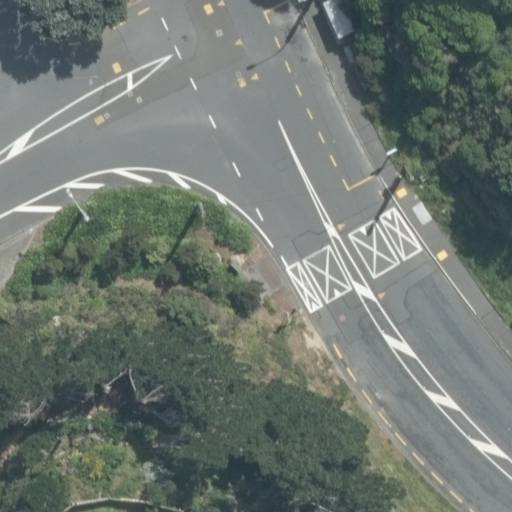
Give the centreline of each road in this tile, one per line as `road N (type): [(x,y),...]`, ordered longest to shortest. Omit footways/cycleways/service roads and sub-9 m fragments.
road 1 (tertiary): [(511,456),(446,392),(377,289),(235,26)]
road 2 (tertiary): [(0,154),(235,26)]
